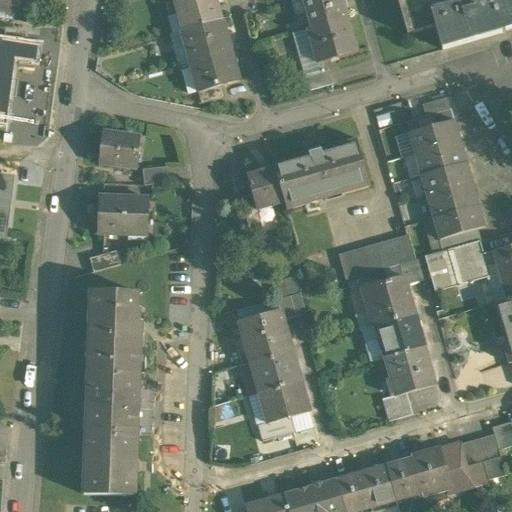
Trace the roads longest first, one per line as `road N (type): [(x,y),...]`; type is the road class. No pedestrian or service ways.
road 1 (residential): [(73,96),(25,511)]
road 2 (residential): [(206,131),(194,483)]
road 3 (residential): [(194,483),(236,479),(511,400)]
road 4 (residential): [(474,76),(206,131)]
road 5 (residential): [(206,131),(73,96)]
